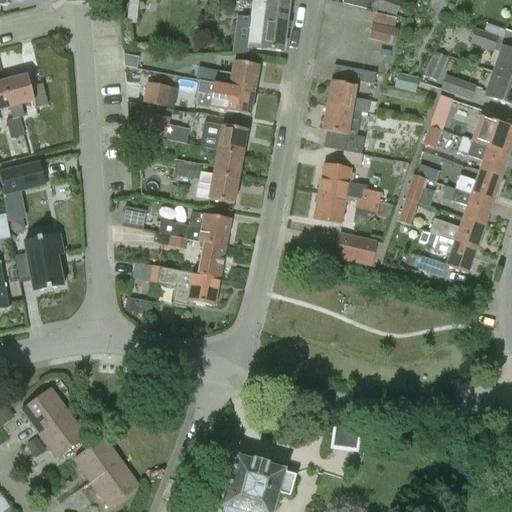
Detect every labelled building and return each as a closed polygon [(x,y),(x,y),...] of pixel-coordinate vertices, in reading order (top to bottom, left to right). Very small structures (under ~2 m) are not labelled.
[(235,17),(231,55),(250,58),(251,49),(282,53),(288,3),(266,0),(264,0),(251,0),(250,19),(235,17)] [(366,11),(368,1),(365,0),(342,0),(341,5),(366,11)] [(372,0),(372,4),(370,8),(369,11),(375,13),(376,10),(395,17),(400,0),(372,0)] [(396,19),(374,14),(371,24),(367,40),(394,46),(398,30),(393,29),(396,19)] [(493,73),(504,77),(511,79),(511,44),(501,41),(498,39),(498,38),(475,29),(469,45),(492,53),(493,51),(500,53),(493,73)] [(511,32),(505,30),(501,41),(511,44),(511,32)] [(437,82),(447,58),(434,53),(424,77),(437,82)] [(139,59),(124,56),(124,69),(136,71),(139,59)] [(228,87),(254,92),(258,67),(233,62),(231,75),(219,73),(218,77),(218,78),(216,85),(228,87)] [(375,74),(333,66),(330,82),(326,107),(360,114),(367,115),(372,116),(376,103),(354,99),(356,87),(356,82),(373,85),(375,74)] [(511,79),(504,77),(493,73),(484,97),(511,106),(511,79)] [(415,92),(417,79),(397,75),(394,88),(415,92)] [(9,108),(12,119),(19,118),(24,116),(21,105),(33,102),(35,109),(48,106),(42,85),(30,88),(27,76),(2,83),(8,108),(9,108)] [(249,117),(254,92),(228,87),(216,85),(218,78),(207,76),(205,83),(203,82),(201,89),(212,91),(208,109),(224,111),(224,112),(249,117)] [(439,91),(470,102),(475,87),(444,77),(439,91)] [(2,83),(0,82),(0,110),(8,108),(2,83)] [(165,109),(168,88),(145,84),(141,105),(165,109)] [(323,148),(342,152),(362,155),(389,161),(390,155),(367,151),(370,139),(356,137),(360,114),(326,107),(321,132),(326,133),(323,148)] [(511,129),(496,124),(498,119),(481,113),(471,141),(508,154),(511,143),(511,129)] [(165,141),(169,119),(144,114),(140,137),(165,141)] [(433,115),(429,127),(429,128),(440,132),(442,132),(446,119),(433,115)] [(19,118),(12,119),(6,121),(10,139),(24,136),(19,118)] [(219,140),(217,150),(242,155),(246,131),(203,123),(201,136),(219,140)] [(440,132),(429,128),(429,127),(427,127),(421,145),(435,150),(440,132)] [(482,162),(478,171),(500,179),(508,154),(471,141),(462,138),(457,151),(467,154),(466,157),(482,162)] [(242,155),(217,150),(212,175),(238,180),(242,155)] [(360,167),(362,155),(342,152),(340,164),(360,167)] [(202,166),(176,161),(174,168),(201,173),(202,166)] [(51,164),(10,172),(14,196),(56,186),(51,164)] [(323,165),(318,193),(351,199),(356,199),(379,204),(380,193),(366,191),(366,187),(348,184),(350,170),(323,165)] [(416,177),(427,181),(435,184),(439,172),(420,165),(416,177)] [(233,205),(238,180),(212,175),(201,173),(174,168),(174,169),(173,175),(173,176),(198,181),(198,184),(210,186),(208,201),(233,205)] [(458,179),(454,191),(491,204),(500,179),(478,171),(474,184),(458,179)] [(427,181),(416,177),(412,176),(405,199),(418,203),(422,190),(424,191),(427,181)] [(483,227),(491,204),(454,191),(445,187),(441,198),(466,207),(462,219),(483,227)] [(350,203),(351,199),(318,193),(313,220),(340,225),(344,202),(350,203)] [(356,199),(354,209),(377,213),(379,204),(356,199)] [(418,203),(405,199),(396,223),(410,227),(418,203)] [(127,209),(123,228),(145,233),(149,213),(127,209)] [(158,235),(164,237),(187,241),(203,244),(225,248),(230,220),(191,213),(188,228),(161,222),(158,235)] [(432,222),(428,234),(475,251),(483,227),(462,219),(458,231),(432,222)] [(475,251),(428,234),(421,232),(417,244),(434,249),(434,250),(450,255),(446,267),(467,275),(475,251)] [(372,254),(376,243),(338,234),(332,260),(374,270),(377,258),(374,257),(374,255),(372,254)] [(185,251),(187,241),(164,237),(162,245),(185,251)] [(65,243),(27,248),(36,299),(66,295),(61,263),(67,262),(65,243)] [(203,244),(197,275),(219,279),(225,248),(203,244)] [(0,263),(0,309),(11,308),(6,263),(0,263)] [(175,288),(172,304),(187,307),(188,302),(214,307),(219,279),(197,275),(192,274),(151,267),(149,277),(148,283),(175,288)] [(151,304),(133,301),(130,314),(148,317),(151,304)] [(20,411),(39,436),(68,415),(50,389),(20,411)] [(56,459),(85,437),(68,415),(39,436),(56,459)] [(25,446),(34,458),(44,450),(36,439),(25,446)] [(73,460),(91,485),(121,463),(103,439),(73,460)] [(272,511),(278,495),(290,498),(296,475),(284,472),(285,470),(282,469),(282,470),(268,466),(268,465),(252,460),(252,461),(238,457),(235,456),(234,459),(222,505),(221,505),(220,508),(222,509),(221,511),(272,511)] [(138,487),(121,463),(91,485),(108,509),(138,487)]
